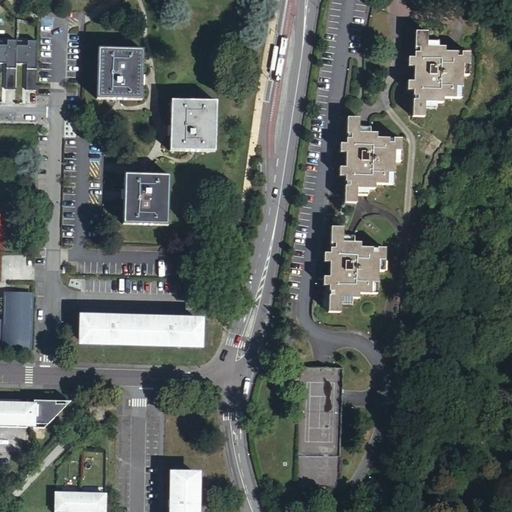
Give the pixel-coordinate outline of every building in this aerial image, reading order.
[(411,91),(410,117),(425,118),(426,108),(435,108),(436,101),(443,102),(443,97),(461,98),(462,75),(469,76),(470,52),(445,52),(445,48),(437,48),(438,41),(428,40),(428,31),(413,31),(412,58),(409,58),(408,68),(412,68),(411,82),(408,82),(407,91),(411,91)] [(7,46),(0,45),(0,64),(6,65),(6,90),(15,91),(16,65),(16,46),(17,41),(7,41),(7,46)] [(26,91),(36,91),(37,42),(28,42),(27,47),(16,46),(16,65),(27,65),(26,91)] [(97,49),(97,99),(142,99),(142,80),(142,49),(97,49)] [(172,131),(171,151),(216,152),(218,102),(172,100),(172,131)] [(342,178),(341,204),(356,204),(356,195),(365,195),(366,188),(374,189),(374,185),(391,185),(392,163),(399,163),(399,139),(376,138),(376,135),(367,135),(368,128),(359,128),(359,118),(344,117),(343,145),(340,145),(339,154),(343,154),(342,169),(339,169),(339,178),(342,178)] [(123,195),(122,224),(168,226),(169,174),(124,173),(123,195)] [(327,286),(326,313),(342,314),(342,303),(351,304),(351,297),(359,297),(359,293),(377,294),(378,272),(384,272),(385,249),(361,248),(361,244),(353,244),(353,238),(344,237),(344,228),(329,228),(328,254),(325,254),(325,263),(328,263),(327,278),(324,278),(324,286),(327,286)] [(31,297),(4,296),(4,323),(0,322),(0,347),(3,347),(3,350),(30,351),(31,297)] [(82,319),(82,342),(198,346),(199,323),(82,319)] [(0,428),(27,429),(27,425),(47,426),(67,406),(55,405),(55,402),(34,402),(33,404),(27,404),(0,402),(0,428)] [(172,475),(171,511),(194,511),(196,475),(172,475)] [(103,511),(104,494),(55,493),(55,511),(69,511),(70,510),(70,508),(89,508),(89,511),(103,511)]
